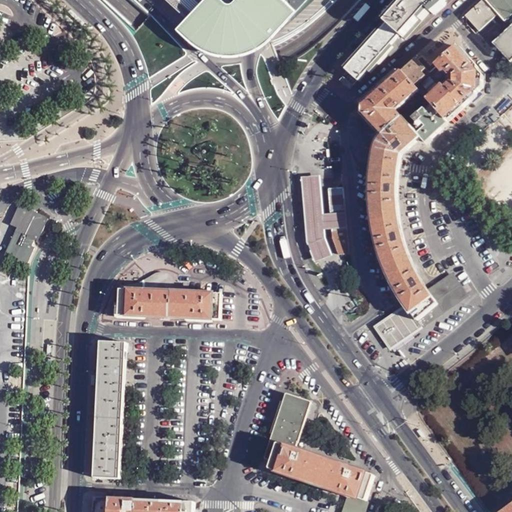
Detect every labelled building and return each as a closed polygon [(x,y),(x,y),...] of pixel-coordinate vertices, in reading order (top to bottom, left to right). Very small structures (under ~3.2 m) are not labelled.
[(203,3),(205,0),(172,0),(190,16),(203,3)] [(284,0),(255,31),(253,34),(247,37),(241,39),(232,40),(223,38),(210,30),(190,16),(180,26),(178,28),(185,36),(194,43),(203,48),(205,49),(210,51),(216,52),(218,52),(227,53),(238,52),(246,49),(250,48),(254,46),(260,42),(269,33),(299,2),(300,0),(284,0)] [(205,0),(203,3),(190,16),(210,30),(223,38),(232,40),(241,39),(247,37),(253,34),(255,31),(284,0),(227,0),(205,0)] [(407,0),(345,70),(348,73),(341,80),(348,87),(356,79),(359,82),(376,62),(379,64),(387,55),(389,56),(434,16),(433,15),(444,8),(445,5),(446,4),(447,5),(452,0),(407,0)] [(464,23),(471,31),(493,11),(505,24),(507,23),(511,27),(493,44),(511,63),(511,61),(511,0),(482,0),(465,16),(464,23)] [(420,63),(427,71),(428,72),(436,66),(457,47),(448,38),(420,63)] [(446,89),(429,103),(430,104),(447,122),(478,93),(478,90),(480,90),(480,81),(480,73),(477,73),(477,70),(457,47),(436,66),(446,77),(451,71),(457,78),(458,84),(449,92),(446,89)] [(417,59),(401,73),(414,88),(426,78),(423,74),(427,71),(420,63),(417,59)] [(414,88),(401,73),(383,89),(382,88),(362,106),(361,116),(382,137),(401,117),(397,112),(419,93),(414,88)] [(430,104),(410,125),(422,138),(425,142),(447,122),(430,104)] [(401,117),(382,137),(379,142),(374,155),(372,165),(371,169),(399,172),(400,167),(402,156),(422,138),(410,125),(401,117)] [(399,172),(371,169),(370,188),(371,204),(374,224),(400,220),(397,204),(397,189),(398,178),(399,172)] [(332,256),(326,240),(325,230),(332,229),(333,239),(338,254),(349,254),(344,188),(328,189),(331,214),(323,215),(320,175),(302,177),(308,243),(315,262),(332,256)] [(36,241),(47,219),(19,205),(10,224),(16,227),(3,252),(16,259),(16,260),(25,264),(32,249),(29,247),(33,240),(36,241)] [(400,220),(374,224),(376,235),(385,267),(411,258),(404,238),(400,220)] [(411,258),(385,267),(386,268),(396,291),(405,306),(374,327),(390,350),(466,296),(451,274),(427,291),(424,285),(417,272),(411,259),(411,258)] [(138,287),(137,291),(171,292),(171,288),(170,285),(169,283),(165,278),(162,276),(158,275),(155,274),(151,274),(148,275),(145,277),(142,279),(139,283),(138,287)] [(22,281),(12,280),(11,289),(21,290),(22,281)] [(128,290),(113,289),(112,315),(220,320),(221,294),(199,293),(180,292),(171,292),(137,291),(128,290)] [(126,343),(100,342),(93,478),(120,479),(126,343)] [(361,511),(374,476),(294,450),(310,402),(285,393),(264,457),(272,460),(270,468),(350,495),(344,511),(361,511)] [(193,511),(194,502),(136,500),(136,499),(93,497),(92,511),(193,511)] [(511,511),(511,503),(510,506),(511,506),(503,511),(511,511)]
